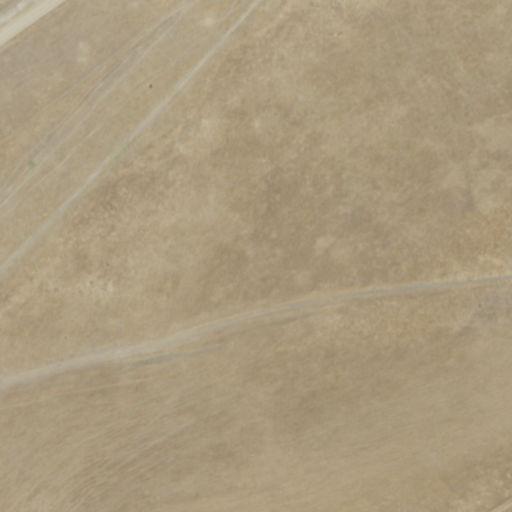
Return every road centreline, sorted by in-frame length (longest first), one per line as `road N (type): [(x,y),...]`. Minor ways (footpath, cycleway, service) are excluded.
road 1 (track): [(511,278),(328,301),(0,388)]
road 2 (track): [(259,0),(0,269)]
road 3 (track): [(0,140),(188,0)]
